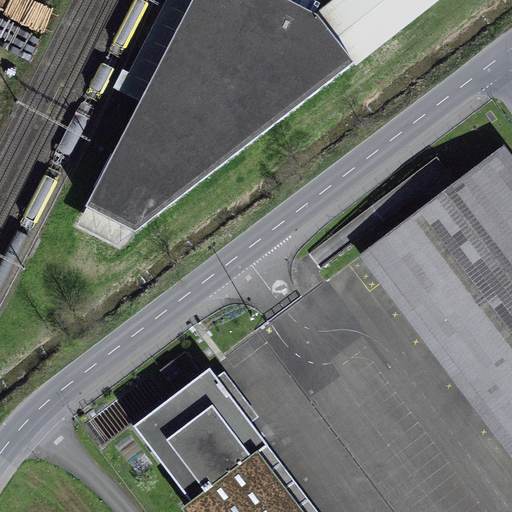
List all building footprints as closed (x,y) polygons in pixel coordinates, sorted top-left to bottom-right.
[(136,233),(354,65),(315,16),(299,8),(284,0),(283,0),(195,0),(141,104),(86,209),(136,233)] [(195,0),(283,0),(284,0),(283,0),(170,0),(121,94),(141,104),(195,0)] [(334,0),(315,16),(354,65),(356,68),(441,0),(334,0)] [(511,163),(505,154),(370,256),(511,442),(511,163)] [(217,379),(211,370),(133,429),(192,504),(182,511),(302,511),(259,455),(268,446),(250,423),(257,418),(225,374),(217,379)] [(317,511),(268,446),(259,455),(302,511),(317,511)]
